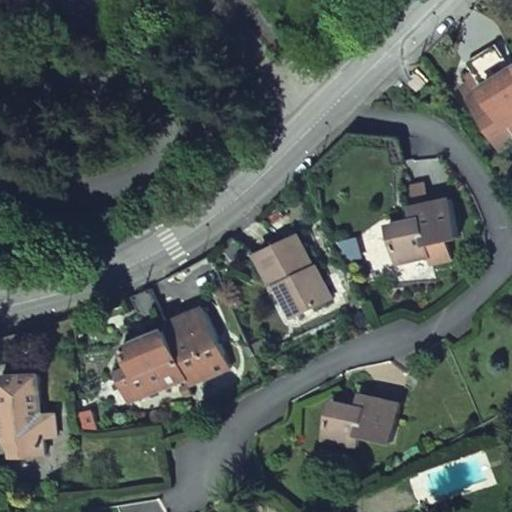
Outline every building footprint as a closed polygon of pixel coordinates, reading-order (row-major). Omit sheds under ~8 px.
[(511,42),(508,36),(479,53),(488,69),(473,78),(509,140),(511,138),(511,42)] [(415,77),(405,86),(413,94),(423,86),(415,77)] [(421,217),(389,223),(397,262),(430,255),(428,243),(460,236),(452,197),(419,204),(421,217)] [(313,267),(298,235),(256,255),(271,289),(275,287),(280,285),(295,316),(332,299),(318,265),(313,267)] [(295,316),(280,285),(275,287),(290,318),(295,316)] [(131,296),(141,321),(161,312),(151,287),(131,296)] [(230,368),(205,309),(167,325),(169,330),(180,358),(189,379),(191,385),(230,368)] [(169,330),(125,346),(132,363),(116,370),(123,386),(130,383),(137,401),(187,380),(190,386),(191,385),(189,379),(180,358),(169,330)] [(44,374),(6,376),(6,401),(0,404),(0,426),(8,421),(13,429),(14,457),(50,455),(49,438),(61,437),(60,414),(46,414),(44,374)] [(137,401),(130,383),(123,386),(129,400),(130,403),(137,401)] [(362,408),(365,395),(358,393),(354,406),(362,408)] [(355,433),(386,442),(397,404),(365,395),(362,408),(354,406),(330,399),(320,436),(352,444),(355,433)]
